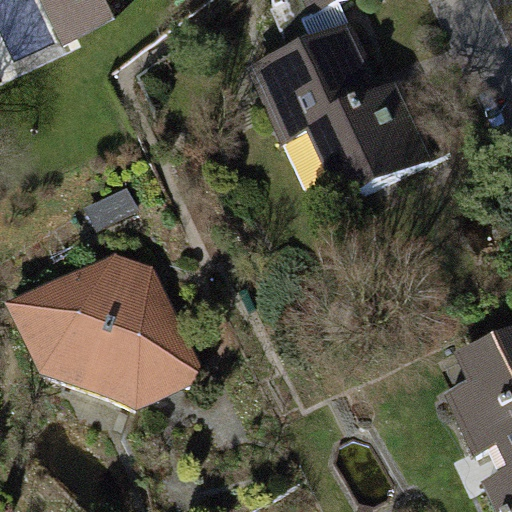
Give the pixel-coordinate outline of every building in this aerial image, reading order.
[(58,0),(69,22),(103,0),(58,0)] [(355,0),(287,0),(272,7),(297,60),(253,81),(285,149),(309,138),(343,209),(452,157),(443,140),(424,149),(397,93),(381,101),(350,38),(353,37),(339,8),(355,0)] [(128,200),(91,218),(99,233),(135,216),(128,200)] [(116,266),(15,316),(45,379),(138,411),(200,380),(162,302),(143,296),(150,276),(116,266)] [(511,511),(511,338),(466,360),(479,388),(450,401),(478,460),(501,449),(511,472),(511,477),(487,489),(497,511),(511,511)]
